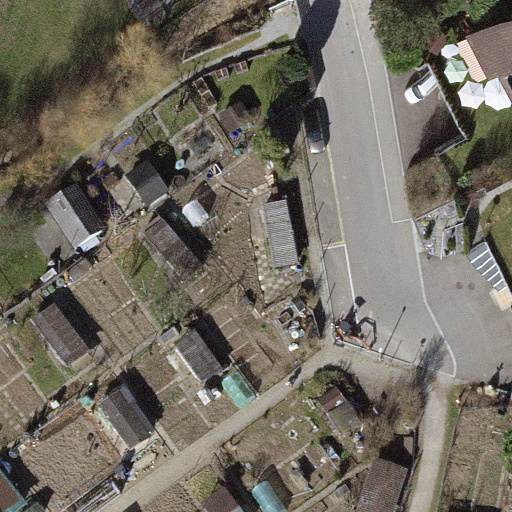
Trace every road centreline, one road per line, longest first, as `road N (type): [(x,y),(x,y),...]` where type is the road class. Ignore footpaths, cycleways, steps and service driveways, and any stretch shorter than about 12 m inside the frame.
road 1 (residential): [(325,0),(380,290),(394,322),(433,369)]
road 2 (track): [(433,369),(435,438),(420,511)]
